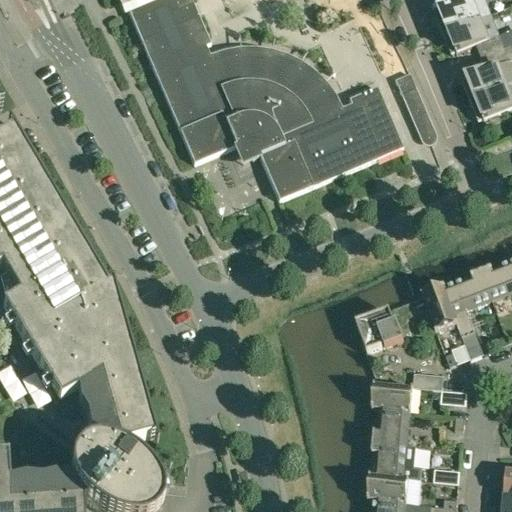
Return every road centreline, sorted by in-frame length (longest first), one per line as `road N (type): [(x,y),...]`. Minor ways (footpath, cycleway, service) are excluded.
road 1 (residential): [(13,62),(142,290),(195,414),(242,397)]
road 2 (unclassified): [(200,305),(60,37)]
road 3 (unclassified): [(200,305),(478,197)]
road 4 (residential): [(478,197),(393,0)]
road 5 (residential): [(472,511),(485,373),(511,363)]
